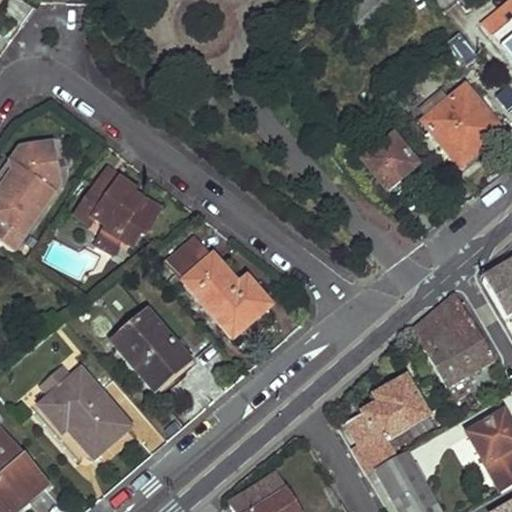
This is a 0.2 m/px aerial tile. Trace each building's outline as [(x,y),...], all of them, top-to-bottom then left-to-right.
[(397,0),(369,0),(347,20),(360,35),(398,1),(397,0)] [(511,0),(479,27),(511,61),(511,0)] [(446,46),(465,69),(478,60),(458,36),(446,46)] [(424,121),(461,167),(503,132),(466,87),(424,121)] [(364,162),(387,190),(417,167),(394,139),(364,162)] [(0,251),(12,259),(62,188),(52,152),(17,156),(0,180),(0,251)] [(132,202),(120,193),(121,191),(105,179),(77,218),(92,229),(97,223),(109,232),(105,238),(122,250),(130,255),(139,243),(142,246),(160,221),(139,207),(136,211),(129,206),(132,202)] [(122,250),(105,238),(96,251),(112,263),(122,250)] [(169,270),(232,347),(269,316),(247,288),(242,291),(225,269),(220,272),(213,264),(211,265),(195,248),(169,270)] [(511,262),(483,281),(505,320),(511,315),(511,262)] [(102,301),(119,324),(140,310),(123,286),(102,301)] [(412,333),(447,391),(496,362),(456,295),(412,333)] [(113,347),(155,398),(164,391),(160,385),(192,357),(181,344),(173,349),(148,319),(113,347)] [(66,434),(91,465),(128,434),(81,378),(68,387),(58,374),(38,391),(49,403),(38,412),(59,439),(66,434)] [(346,425),(373,473),(395,460),(385,443),(427,421),(404,381),(374,398),(378,406),(346,425)] [(467,437),(500,496),(511,488),(511,432),(503,417),(467,437)] [(0,511),(19,511),(44,491),(0,440),(0,511)] [(276,475),(282,484),(317,462),(305,440),(275,460),(281,471),(276,475)] [(367,477),(387,511),(434,511),(408,467),(401,471),(395,460),(373,473),(367,477)] [(229,506),(232,511),(299,511),(282,484),(276,475),(229,506)] [(511,488),(500,496),(508,509),(511,506),(511,488)]
